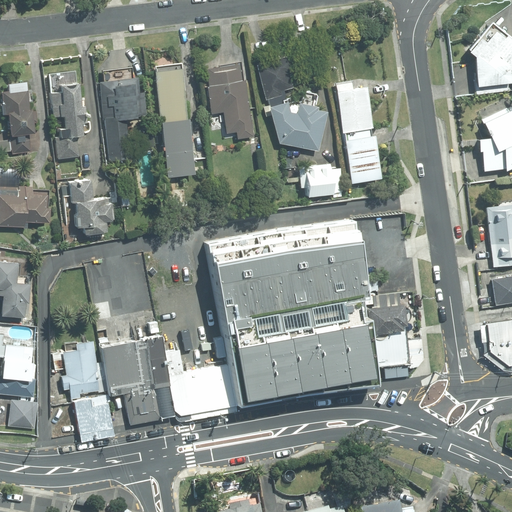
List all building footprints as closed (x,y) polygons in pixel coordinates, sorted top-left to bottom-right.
[(511,38),(510,39),(488,23),(468,49),(464,50),(472,85),(511,76),(511,38)] [(285,53),(252,63),(262,99),(265,98),(266,103),(283,98),(281,89),(290,86),(286,73),(290,72),(285,53)] [(233,61),(200,66),(207,112),(219,110),(223,132),(233,130),(234,137),(249,135),(240,78),(236,79),(233,61)] [(186,132),(175,66),(149,70),(157,120),(155,120),(164,176),(189,172),(183,133),(186,132)] [(132,75),(95,80),(107,159),(127,156),(122,117),(138,115),(132,75)] [(29,131),(21,79),(2,82),(3,89),(0,88),(0,113),(2,113),(6,139),(0,139),(0,151),(7,151),(8,153),(28,150),(26,132),(29,131)] [(79,132),(72,81),(54,83),(55,90),(47,91),(50,116),(58,115),(60,126),(55,127),(56,136),(52,136),(55,157),(76,154),(73,133),(79,132)] [(361,84),(330,89),(337,132),(368,127),(361,84)] [(264,105),(275,141),(314,150),(322,111),(315,109),(315,106),(284,100),(264,105)] [(498,169),(499,171),(511,165),(511,116),(508,119),(503,107),(475,120),(483,138),(474,139),(475,151),(478,151),(481,171),(498,169)] [(369,133),(338,138),(346,182),(377,177),(369,133)] [(325,161),(294,165),(297,186),(301,185),(302,196),(340,191),(337,168),(326,169),(325,161)] [(85,177),(64,180),(70,226),(77,225),(79,233),(104,230),(102,219),(106,218),(102,195),(87,197),(85,177)] [(18,220),(45,221),(45,206),(41,206),(42,193),(27,192),(27,185),(0,183),(0,224),(18,226),(18,220)] [(183,188),(173,189),(174,208),(184,207),(183,188)] [(511,206),(511,203),(481,207),(490,266),(511,263),(511,206)] [(347,224),(205,249),(233,409),(375,385),(347,224)] [(11,260),(0,259),(0,313),(18,315),(19,301),(22,301),(23,281),(10,280),(11,260)] [(511,274),(488,279),(492,305),(511,301),(511,274)] [(403,310),(369,314),(377,372),(411,367),(403,310)] [(158,319),(147,320),(148,332),(159,331),(158,319)] [(511,332),(511,320),(485,325),(486,354),(509,367),(511,366),(511,332)] [(163,334),(92,346),(101,396),(117,393),(122,424),(153,419),(148,387),(171,383),(170,378),(163,334)] [(82,337),(53,342),(61,386),(90,381),(82,337)] [(0,392),(29,395),(32,363),(27,363),(28,346),(0,343),(0,392)] [(217,371),(170,378),(171,383),(177,420),(224,412),(217,371)] [(89,395),(71,398),(78,438),(117,431),(112,403),(91,407),(89,395)] [(35,401),(8,399),(5,425),(32,427),(35,401)] [(224,510),(216,511),(256,511),(255,505),(246,506),(245,499),(223,503),(224,510)] [(396,500),(357,507),(357,511),(410,511),(409,507),(397,509),(396,500)]
